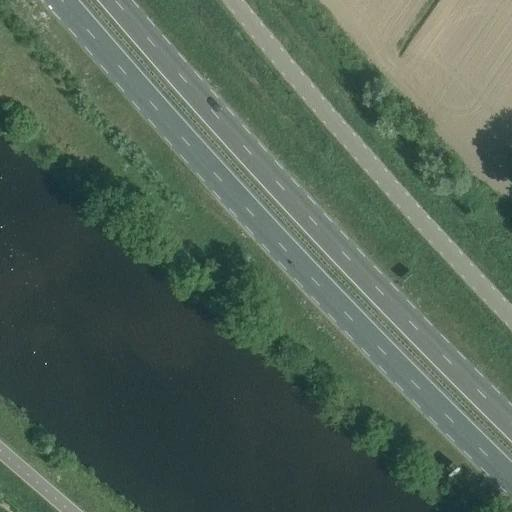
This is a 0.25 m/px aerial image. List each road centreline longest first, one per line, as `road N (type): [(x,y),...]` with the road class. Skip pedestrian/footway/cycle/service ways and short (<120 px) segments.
road 1 (trunk): [(67,0),(343,310),(511,477)]
road 2 (trunk): [(511,418),(379,286),(119,0)]
road 3 (unclassified): [(234,0),(321,109),(511,315)]
